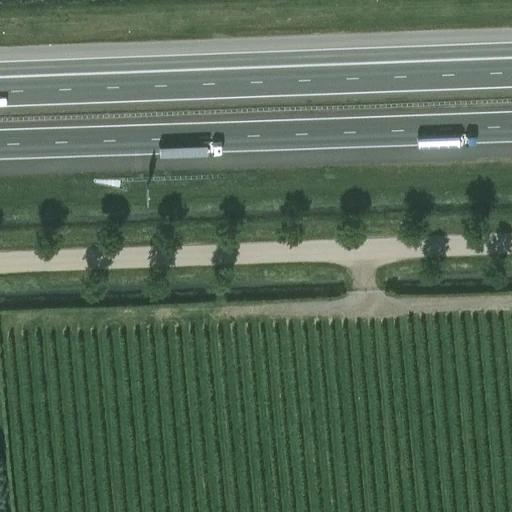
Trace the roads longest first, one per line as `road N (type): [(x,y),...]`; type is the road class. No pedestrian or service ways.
road 1 (motorway): [(511,74),(0,92)]
road 2 (motorway): [(0,143),(511,125)]
road 3 (unclassified): [(0,259),(511,243)]
